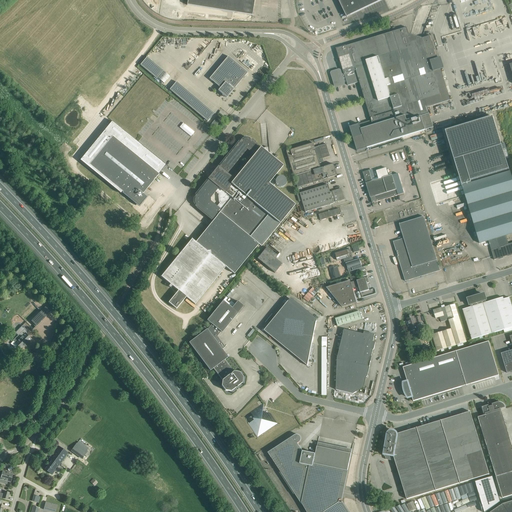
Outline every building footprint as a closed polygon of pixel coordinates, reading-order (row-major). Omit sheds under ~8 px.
[(187,0),(187,5),(252,15),(254,0),(187,0)] [(382,0),(381,0),(338,0),(347,17),(382,0)] [(350,127),(357,151),(426,129),(422,115),(429,113),(427,107),(450,100),(441,70),(441,69),(444,68),(441,57),(438,58),(430,35),(423,38),(408,33),(406,27),(336,49),(343,70),(341,71),(340,70),(339,69),(332,72),(331,73),(335,86),(336,87),(344,84),(344,83),(345,83),(344,82),(347,81),(348,85),(359,82),(371,120),(350,127)] [(248,73),(244,69),(228,56),(209,78),(220,88),(218,91),(222,94),(222,95),(223,96),(224,95),(227,98),(248,73)] [(147,57),(140,64),(157,78),(163,70),(147,57)] [(214,113),(210,110),(176,82),(170,89),(207,121),(214,113)] [(493,116),(445,131),(462,186),(470,214),(473,221),(479,244),(489,241),(493,255),(493,256),(494,260),(511,254),(511,243),(509,244),(506,235),(511,233),(511,177),(510,171),(471,183),(471,181),(509,170),(493,116)] [(219,123),(215,120),(210,126),(214,128),(219,123)] [(112,121),(80,160),(121,194),(122,192),(123,192),(122,193),(139,207),(147,197),(143,194),(166,165),(112,121)] [(185,124),(181,129),(191,136),(194,132),(185,124)] [(247,139),(246,138),(245,139),(244,139),(243,140),(242,140),(241,139),(232,151),(220,166),(215,172),(213,171),(211,173),(213,174),(208,181),(196,195),(194,197),(195,198),(194,199),(194,200),(194,202),(195,203),(196,204),(195,205),(197,207),(213,220),(196,242),(192,239),(161,276),(171,284),(169,286),(171,288),(173,286),(178,290),(168,302),(177,309),(186,297),(195,304),(226,267),(234,274),(258,244),(261,246),(295,205),(273,187),(276,184),(277,186),(280,187),(282,187),(284,186),(286,184),(286,182),(286,179),(284,177),(282,176),(279,176),(277,177),(276,179),(275,180),(273,178),(283,166),(250,139),(249,140),(248,139),(247,139)] [(318,148),(315,149),(313,143),(286,151),(293,174),(320,166),(319,163),(321,163),(320,159),(329,156),(328,156),(325,145),(326,144),(318,146),(318,148)] [(332,164),(333,164),(324,167),(320,168),(320,166),(293,174),(297,187),(336,175),(335,175),(334,171),(335,171),(335,168),(333,169),(332,164)] [(369,170),(363,172),(370,197),(371,197),(372,203),(404,193),(401,184),(406,183),(406,181),(401,182),(398,173),(392,175),(389,176),(386,168),(377,171),(379,179),(372,181),(369,170)] [(305,212),(332,204),(333,204),(333,203),(335,202),(344,200),(340,188),(332,191),(330,192),(327,184),(296,194),(299,202),(301,201),(305,212)] [(318,214),(320,220),(340,214),(339,208),(318,214)] [(191,216),(186,222),(197,231),(200,228),(201,229),(203,226),(191,216)] [(440,270),(439,266),(424,216),(404,222),(399,224),(404,238),(393,241),(393,242),(394,241),(398,252),(397,253),(397,255),(398,254),(405,275),(403,275),(405,281),(413,279),(413,278),(422,275),(422,274),(423,274),(424,275),(426,274),(426,273),(427,273),(427,274),(435,271),(435,272),(440,270)] [(275,258),(277,256),(267,247),(257,259),(275,273),(282,264),(275,258)] [(348,262),(354,260),(350,249),(335,254),(337,260),(346,258),(348,262)] [(358,269),(359,272),(365,270),(364,266),(362,267),(361,264),(360,259),(354,260),(348,262),(346,263),(348,271),(358,269)] [(336,265),(329,267),(333,279),(336,278),(337,280),(339,279),(339,277),(340,277),(336,265)] [(360,292),(369,290),(367,283),(369,282),(367,277),(351,282),(353,288),(359,287),(360,292)] [(350,281),(326,288),(342,307),(357,303),(353,288),(351,282),(350,281)] [(471,307),(463,309),(464,314),(472,339),(479,337),(482,336),(485,335),(485,337),(488,336),(487,335),(492,333),(504,329),(511,326),(511,306),(509,297),(503,299),(503,297),(486,302),(486,300),(484,294),(468,299),(470,305),(471,307)] [(207,329),(189,342),(210,370),(213,368),(222,380),(222,386),(225,390),(231,391),(242,383),(243,377),(239,372),(234,371),(225,360),(228,357),(222,349),(225,347),(217,336),(221,332),(222,332),(244,306),(238,301),(232,308),(223,300),(207,320),(212,324),(207,329)] [(308,366),(309,361),(316,323),(288,301),(264,330),(307,365),(307,366),(308,366)] [(455,303),(433,310),(435,318),(440,317),(441,322),(449,320),(452,328),(432,334),(437,351),(466,342),(455,303)] [(51,312),(46,306),(31,321),(36,326),(51,312)] [(335,318),(338,326),(362,319),(359,311),(335,318)] [(422,323),(421,321),(420,316),(414,318),(414,316),(407,318),(411,331),(418,329),(416,325),(422,323)] [(22,326),(15,333),(18,335),(13,341),(21,349),(31,339),(26,334),(28,332),(22,326)] [(375,334),(370,333),(369,335),(344,329),(337,359),(336,390),(353,394),(356,392),(360,375),(367,377),(372,356),(371,356),(373,349),(374,349),(375,342),(373,341),(375,334)] [(511,335),(510,336),(511,342),(511,349),(501,353),(507,373),(511,371),(510,370),(511,369),(511,335)] [(499,375),(489,341),(403,367),(407,381),(404,383),(404,384),(404,386),(404,389),(405,392),(406,394),(407,396),(408,398),(412,396),(413,401),(499,375)] [(488,405),(482,407),(484,414),(485,413),(486,415),(478,417),(503,498),(511,495),(511,444),(501,410),(500,409),(505,407),(505,406),(504,405),(503,404),(502,403),(501,403),(501,402),(499,402),(498,402),(497,402),(492,404),(488,405)] [(257,437),(273,426),(277,423),(270,413),(262,412),(264,403),(244,417),(257,437)] [(385,456),(386,459),(395,461),(407,499),(489,474),(470,411),(397,434),(396,433),(396,432),(395,431),(394,431),(393,431),(391,431),(390,431),(389,432),(388,433),(388,434),(384,457),(384,456),(385,456)] [(342,499),(351,453),(317,446),(315,454),(303,451),(298,443),(299,442),(301,441),(301,439),(301,437),(300,435),(298,434),(296,435),(295,435),(268,452),(303,505),(303,503),(308,511),(348,511),(342,502),(343,502),(342,502),(341,503),(340,502),(339,501),(340,500),(341,500),(343,500),(342,499)] [(81,459),(89,448),(78,440),(70,450),(81,459)] [(52,461),(45,470),(52,475),(59,464),(60,465),(68,453),(58,446),(49,459),(52,461)] [(8,482),(11,483),(13,474),(3,471),(0,480),(4,481),(4,482),(4,483),(6,484),(7,483),(8,482)] [(493,476),(476,481),(485,511),(501,501),(493,476)] [(462,498),(471,496),(468,484),(446,490),(449,500),(462,497),(462,498)] [(413,499),(413,511),(422,511),(422,509),(427,509),(426,498),(413,499)] [(511,511),(511,500),(502,504),(490,511),(511,511)] [(55,511),(57,505),(46,502),(44,510),(51,511),(55,511)] [(399,504),(401,511),(408,511),(406,503),(399,504)]
